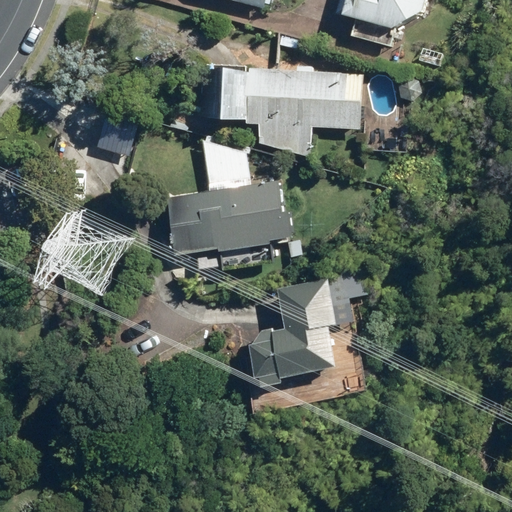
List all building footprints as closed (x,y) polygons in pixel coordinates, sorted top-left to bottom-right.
[(267,0),(211,0),(264,13),(267,0)] [(338,0),(333,21),(390,35),(423,18),(427,0),(338,0)] [(247,76),(207,74),(204,124),(258,128),(257,146),(310,161),(312,132),(360,135),(363,78),(247,70),(247,76)] [(247,154),(202,142),(208,188),(250,182),(247,154)] [(279,185),(164,202),(173,264),(288,247),(279,185)] [(246,348),(252,390),(335,374),(326,328),(354,323),(345,281),(294,290),(300,323),(259,331),(246,348)]
